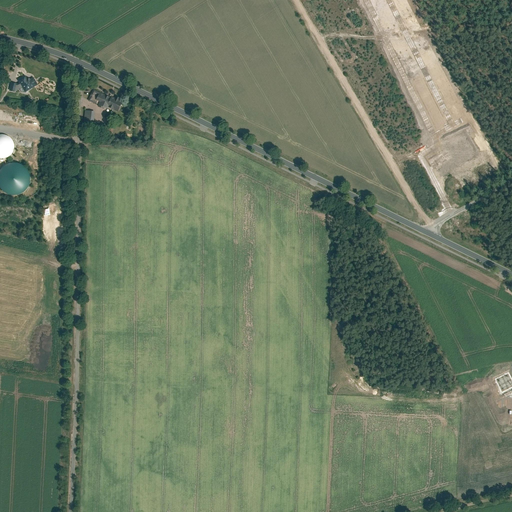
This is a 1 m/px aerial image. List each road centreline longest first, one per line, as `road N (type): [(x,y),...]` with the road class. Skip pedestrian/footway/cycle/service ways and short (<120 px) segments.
road 1 (unclassified): [(79,62),(68,511)]
road 2 (tertiary): [(79,62),(427,234)]
road 3 (track): [(427,234),(296,0)]
